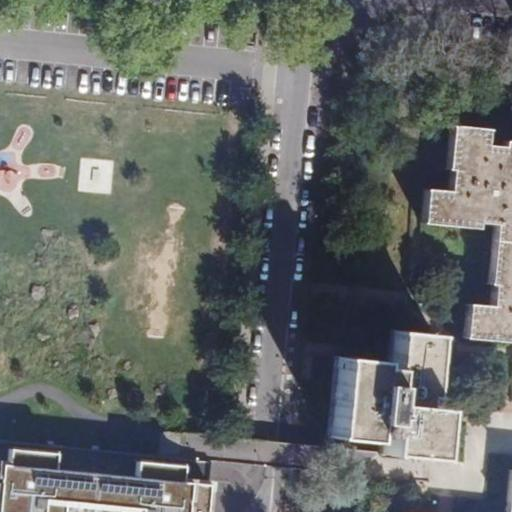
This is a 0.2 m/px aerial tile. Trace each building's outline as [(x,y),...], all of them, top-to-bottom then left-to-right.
[(483,130),(446,127),(443,169),(447,169),(445,192),(422,190),(419,223),(474,228),(474,222),(479,223),(492,224),(486,284),(491,285),(489,307),(466,305),(463,338),(511,342),(511,142),(500,142),(499,147),(482,146),(483,130)] [(372,361),(335,358),(328,437),(365,441),(366,423),(382,425),(379,452),(428,457),(432,413),(432,409),(415,407),(416,395),(423,396),(429,336),(392,333),(388,369),(372,368),(372,361)] [(253,443),(222,440),(220,464),(251,466),(253,443)] [(0,441),(0,511),(203,511),(208,461),(0,441)] [(374,454),(304,447),(302,471),(299,471),(298,487),(317,491),(318,473),(355,477),(374,454)]
